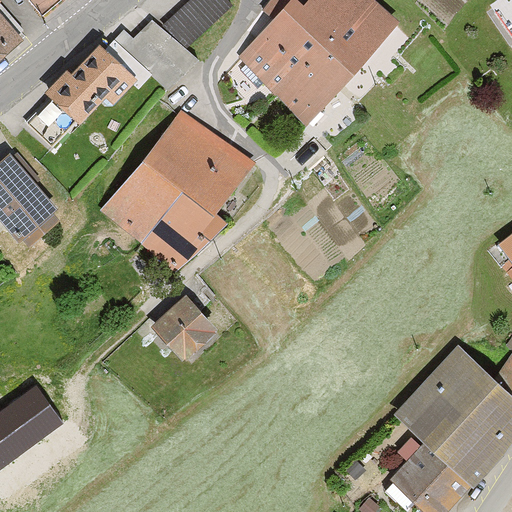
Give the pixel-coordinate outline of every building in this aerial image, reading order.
[(0,0),(0,56),(27,35),(0,0)] [(28,0),(40,15),(58,0),(28,0)] [(123,31),(100,53),(131,85),(137,91),(149,79),(164,95),(197,63),(186,51),(231,7),(224,0),(187,0),(158,28),(150,20),(130,39),(123,31)] [(232,59),(265,91),(321,32),(298,10),(287,0),(273,0),(251,24),(259,31),(232,59)] [(321,32),(357,67),(394,29),(364,0),(307,0),(298,10),(321,32)] [(511,30),(511,0),(497,0),(495,1),(511,30)] [(321,32),(265,91),(301,126),(357,67),(321,32)] [(21,125),(48,153),(101,102),(107,109),(131,85),(100,53),(94,47),(64,76),(62,73),(40,94),(46,101),(21,125)] [(179,113),(97,211),(170,270),(223,226),(208,214),(252,162),(179,113)] [(52,214),(4,157),(0,160),(0,232),(13,248),(52,214)] [(511,234),(492,251),(511,276),(511,234)] [(210,332),(180,299),(142,333),(172,366),(210,332)] [(511,347),(486,373),(456,344),(389,412),(422,445),(391,477),(426,511),(438,511),(511,437),(511,347)] [(0,464),(57,424),(33,389),(0,412),(0,464)]
